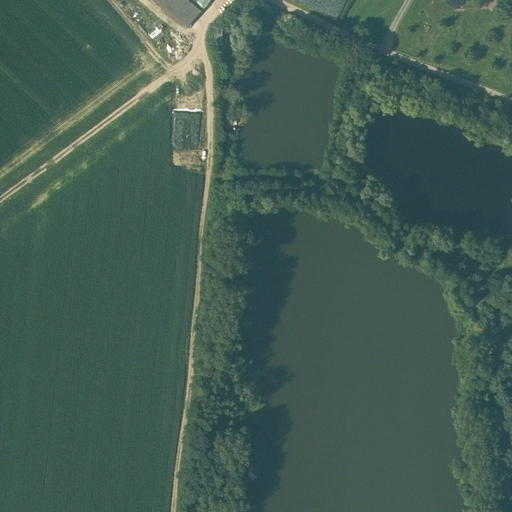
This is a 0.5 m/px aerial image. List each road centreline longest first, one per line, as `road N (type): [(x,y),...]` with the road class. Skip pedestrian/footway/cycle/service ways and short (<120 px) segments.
road 1 (track): [(177,511),(209,189),(206,43),(225,0)]
road 2 (residential): [(511,101),(277,0)]
